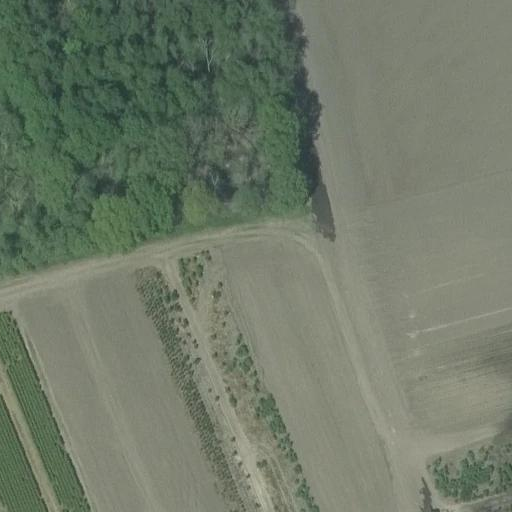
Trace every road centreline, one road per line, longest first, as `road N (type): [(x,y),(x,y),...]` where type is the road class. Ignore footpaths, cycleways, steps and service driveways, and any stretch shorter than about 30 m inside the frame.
road 1 (track): [(261,220),(302,227),(324,265),(417,511)]
road 2 (track): [(0,293),(261,220)]
